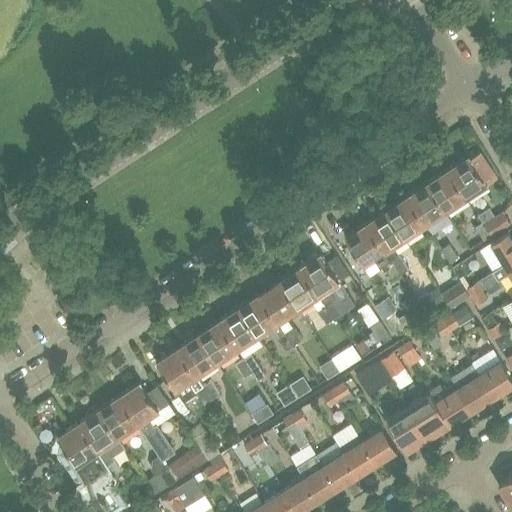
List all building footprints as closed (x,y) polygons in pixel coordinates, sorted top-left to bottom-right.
[(469,153),(448,167),(466,195),(488,181),(469,153)] [(448,167),(427,180),(446,209),(466,195),(448,167)] [(427,180),(407,194),(425,223),(446,209),(427,180)] [(407,194),(386,208),(405,236),(425,223),(407,194)] [(492,235),(511,222),(503,210),(495,215),(489,206),(477,214),(482,220),(492,235)] [(386,208),(365,221),(400,273),(408,268),(392,245),(405,236),(386,208)] [(491,236),(492,235),(482,220),(474,225),(484,239),(490,235),(491,236)] [(365,221),(344,235),(363,264),(375,256),(382,266),(384,265),(392,278),(400,273),(365,221)] [(490,240),(504,263),(492,270),(498,279),(510,272),(511,270),(511,238),(507,230),(490,240)] [(449,242),(441,247),(450,261),(458,255),(449,242)] [(320,251),(299,265),(318,294),(325,304),(333,317),(342,311),(327,288),(340,280),(320,251)] [(299,265),(279,278),(298,307),(311,299),(318,294),(299,265)] [(279,278),(259,291),(278,321),(286,315),(298,307),(279,278)] [(465,287),(470,294),(471,296),(483,289),(477,279),(465,287)] [(460,280),(441,292),(450,307),(470,295),(460,280)] [(428,312),(437,306),(423,286),(414,292),(428,312)] [(488,297),(483,289),(471,296),(476,304),(488,297)] [(257,334),(270,325),(285,348),(292,343),(284,331),(278,321),(259,291),(238,305),(257,334)] [(388,295),(376,303),(384,316),(394,310),(396,308),(388,295)] [(325,304),(318,309),(326,321),(333,317),(325,304)] [(452,329),(460,324),(474,316),(466,304),(444,317),(452,329)] [(238,305),(218,318),(237,348),(257,334),(238,305)] [(406,311),(413,322),(420,318),(413,307),(406,311)] [(396,334),(405,328),(394,310),(384,316),(396,334)] [(501,321),(498,322),(491,311),(482,316),(493,337),(505,330),(501,321)] [(443,334),(452,329),(444,317),(435,322),(443,334)] [(218,318),(197,331),(216,361),(237,348),(218,318)] [(390,336),(379,318),(370,324),(381,342),(390,336)] [(292,325),(284,331),(292,343),(300,338),(292,325)] [(423,330),(434,348),(443,343),(432,325),(423,330)] [(510,338),(505,330),(493,337),(497,345),(510,338)] [(197,331),(177,345),(196,374),(216,361),(197,331)] [(370,347),(364,338),(355,343),(360,353),(370,347)] [(410,339),(401,345),(398,346),(405,358),(408,356),(410,359),(416,355),(415,352),(417,351),(410,339)] [(156,359),(175,388),(183,401),(197,392),(204,402),(211,398),(202,384),(196,374),(177,345),(156,359)] [(360,356),(353,345),(344,351),(352,361),(360,356)] [(415,380),(393,349),(379,357),(387,370),(400,390),(415,380)] [(251,352),(243,358),(252,371),(257,379),(265,374),(251,352)] [(457,385),(456,386),(471,409),(493,396),(473,363),(467,354),(463,357),(463,356),(457,359),(463,369),(451,376),(457,385)] [(380,374),(387,370),(379,357),(372,362),(355,373),(368,393),(385,382),(380,374)] [(243,358),(235,363),(244,376),(252,371),(243,358)] [(511,383),(511,376),(501,358),(478,372),(473,363),(493,396),(511,383)] [(140,379),(119,393),(138,422),(145,432),(154,445),(162,458),(171,452),(175,450),(156,423),(154,424),(148,415),(159,407),(140,379)] [(211,379),(202,384),(211,398),(220,392),(211,379)] [(343,380),(330,388),(338,400),(337,400),(341,406),(354,397),(343,380)] [(450,423),(471,409),(456,386),(446,392),(440,383),(429,389),(430,390),(429,391),(450,423)] [(330,388),(322,394),(329,405),(337,400),(338,400),(330,388)] [(428,436),(450,423),(429,391),(408,404),(428,436)] [(119,393),(99,407),(118,435),(138,422),(119,393)] [(267,401),(251,412),(257,423),(274,412),(267,401)] [(406,450),(428,436),(408,404),(386,418),(406,450)] [(99,407),(78,421),(97,449),(109,466),(112,472),(120,467),(114,457),(112,455),(113,455),(125,447),(122,442),(118,435),(99,407)] [(307,420),(300,408),(292,413),(299,425),(307,420)] [(299,425),(292,413),(282,419),(296,440),(305,434),(299,425)] [(78,421),(56,435),(60,441),(59,443),(57,451),(56,452),(75,480),(74,482),(75,483),(77,486),(94,511),(106,511),(116,506),(119,509),(127,503),(114,483),(116,477),(112,472),(109,466),(86,481),(75,464),(97,449),(78,421)] [(359,421),(340,429),(344,438),(362,429),(359,421)] [(208,457),(220,450),(206,428),(204,429),(200,422),(187,429),(192,437),(194,436),(208,457)] [(396,449),(382,425),(362,438),(377,461),(396,449)] [(261,432),(252,438),(267,462),(268,465),(279,458),(269,442),(267,443),(261,432)] [(357,474),(377,461),(362,438),(359,433),(338,446),(341,451),(342,450),(357,474)] [(252,438),(244,443),(243,443),(259,467),(267,462),(252,438)] [(187,450),(168,463),(177,476),(196,463),(198,465),(208,459),(197,442),(187,449),(187,450)] [(337,486),(357,474),(342,450),(341,451),(322,463),(337,486)] [(297,464),(304,475),(303,475),(318,498),(337,486),(322,463),(316,453),(297,464)] [(221,457),(213,462),(221,474),(229,470),(221,457)] [(213,462),(204,468),(211,480),(221,474),(213,462)] [(147,479),(153,488),(155,492),(176,478),(168,465),(147,479)] [(511,472),(498,481),(510,500),(511,498),(511,472)] [(301,477),(284,487),(298,511),(318,498),(303,475),(301,477)] [(198,480),(201,487),(206,484),(202,478),(198,480)] [(189,494),(182,482),(175,486),(182,498),(189,494)] [(186,505),(182,498),(175,486),(165,492),(176,511),(186,505)] [(284,487),(264,500),(272,511),(295,511),(298,511),(284,487)] [(161,511),(154,500),(135,511),(161,511)] [(272,511),(264,500),(244,511),(272,511)]
